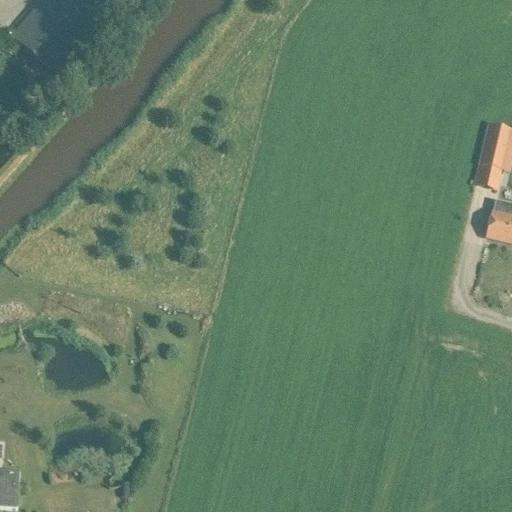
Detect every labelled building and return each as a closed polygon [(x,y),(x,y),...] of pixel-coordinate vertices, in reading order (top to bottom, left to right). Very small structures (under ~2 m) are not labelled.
[(43,0),(10,38),(54,77),(121,0),(43,0)] [(501,175),(511,136),(487,130),(478,169),(501,175)] [(511,206),(495,203),(487,239),(511,245),(511,206)] [(0,472),(0,510),(16,511),(19,474),(0,472)] [(115,511),(116,491),(53,489),(51,511),(115,511)]
